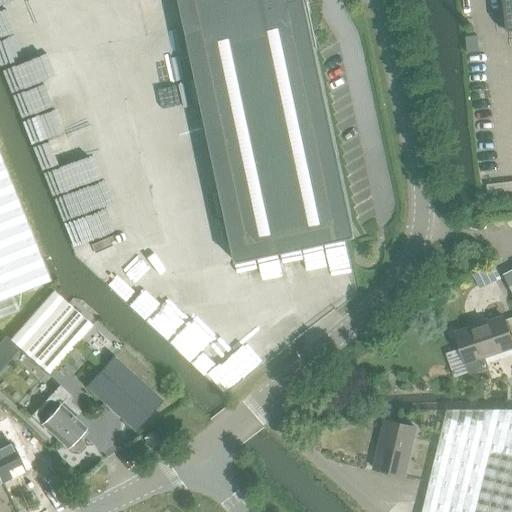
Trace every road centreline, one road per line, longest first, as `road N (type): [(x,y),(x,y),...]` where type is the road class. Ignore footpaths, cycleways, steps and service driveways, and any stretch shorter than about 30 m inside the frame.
road 1 (unclassified): [(258,398),(398,272),(418,227),(419,184),(383,0)]
road 2 (unclassified): [(377,511),(258,398)]
road 3 (unclassified): [(74,511),(197,452)]
